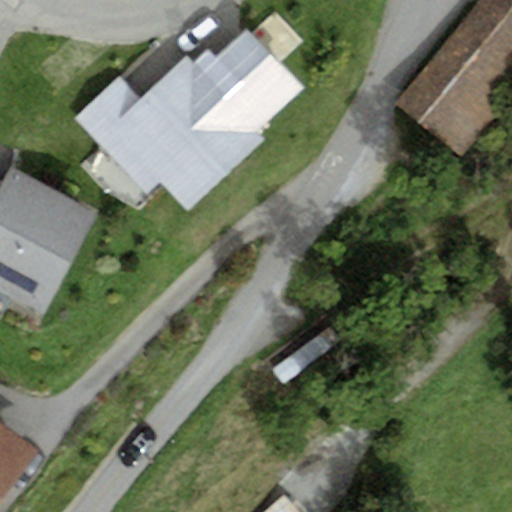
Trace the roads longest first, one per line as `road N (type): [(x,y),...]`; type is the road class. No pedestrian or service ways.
road 1 (residential): [(418,0),(366,108),(211,366),(88,511)]
road 2 (residential): [(46,0),(105,17),(200,0)]
